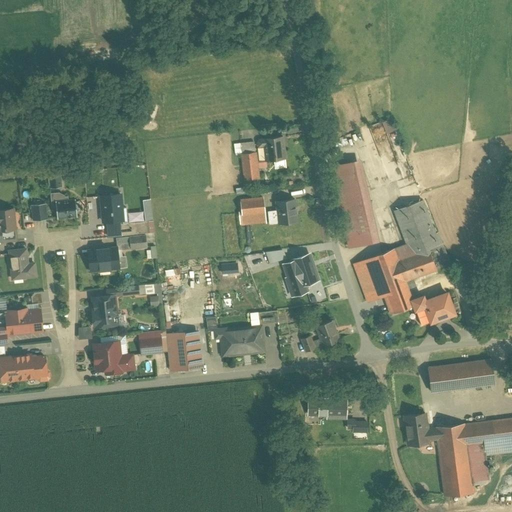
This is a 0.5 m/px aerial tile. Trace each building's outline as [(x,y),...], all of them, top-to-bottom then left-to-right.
[(264,139),(264,142),(257,142),(257,140),(241,142),(242,155),(258,154),(258,150),(265,149),(266,161),(285,159),(283,137),(264,139)] [(244,182),(261,181),(259,154),(242,155),(244,182)] [(361,161),(332,168),(349,247),(379,241),(361,161)] [(62,177),(51,177),(51,189),(63,188),(62,177)] [(123,196),(101,197),(103,223),(125,222),(123,196)] [(244,219),(267,217),(265,199),(242,201),(244,219)] [(77,200),(56,202),(58,221),(79,219),(77,200)] [(276,202),(277,211),(269,212),(270,226),(278,225),(299,224),(297,200),(276,202)] [(394,210),(411,255),(428,248),(436,270),(448,265),(449,265),(437,232),(435,233),(422,200),(394,210)] [(48,205),(33,206),(34,222),(49,220),(48,205)] [(0,245),(1,246),(5,245),(4,233),(18,231),(16,210),(0,210),(0,245)] [(148,236),(130,238),(132,251),(149,249),(148,236)] [(394,249),(398,260),(411,255),(407,244),(394,249)] [(122,271),(122,270),(128,269),(127,257),(120,258),(119,247),(89,251),(91,274),(122,271)] [(414,305),(413,300),(408,288),(416,286),(413,278),(436,270),(428,248),(411,255),(398,260),(394,249),(354,264),(368,301),(384,295),(391,313),(414,305)] [(29,250),(9,251),(10,265),(11,283),(39,281),(37,263),(30,264),(29,250)] [(293,262),(294,266),(265,276),(270,293),(300,283),(301,286),(319,280),(310,256),(293,262)] [(114,297),(92,299),(95,330),(118,328),(115,298),(140,296),(139,289),(113,292),(114,297)] [(423,296),(413,300),(414,305),(415,310),(425,306),(431,321),(440,318),(441,320),(447,318),(446,316),(454,313),(447,293),(425,301),(423,296)] [(0,347),(7,347),(9,347),(9,336),(44,333),(42,305),(44,305),(43,294),(32,295),(33,311),(0,313),(0,347)] [(431,321),(425,306),(415,310),(421,325),(431,321)] [(261,314),(251,314),(252,321),(260,320),(261,326),(280,323),(278,312),(261,314)] [(216,342),(220,341),(223,360),(266,354),(263,326),(223,331),(223,329),(219,330),(217,318),(208,320),(209,332),(215,332),(216,342)] [(335,322),(317,327),(323,349),(341,343),(335,322)] [(92,328),(80,329),(80,342),(92,340),(92,328)] [(200,331),(167,335),(171,373),(205,369),(200,331)] [(162,333),(140,335),(142,356),(164,353),(162,333)] [(123,373),(121,355),(119,337),(100,339),(100,341),(94,342),(94,343),(97,373),(104,373),(105,376),(124,374),(123,373)] [(312,337),(303,340),(307,353),(316,350),(312,337)] [(0,358),(1,358),(3,384),(39,381),(39,384),(51,383),(49,356),(35,357),(35,354),(8,356),(7,347),(0,347),(0,358)] [(135,354),(121,355),(123,373),(137,372),(135,354)] [(493,362),(428,371),(431,395),(496,386),(493,362)] [(306,415),(345,415),(345,399),(307,399),(306,415)] [(438,440),(437,428),(429,429),(427,413),(403,416),(406,447),(430,444),(430,441),(438,440)] [(511,419),(437,428),(438,440),(445,496),(474,493),(470,458),(511,453),(511,419)] [(511,511),(511,495),(501,491),(491,496),(487,507),(489,511),(511,511)]
